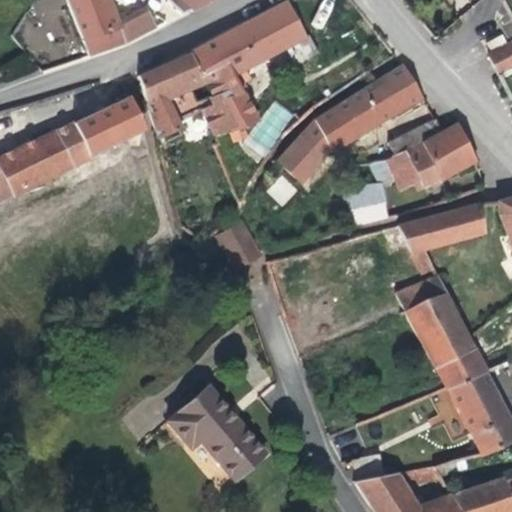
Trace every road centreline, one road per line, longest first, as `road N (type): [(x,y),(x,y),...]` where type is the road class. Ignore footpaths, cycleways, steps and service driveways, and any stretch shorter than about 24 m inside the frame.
road 1 (residential): [(0,105),(129,60),(254,0)]
road 2 (residential): [(355,511),(305,409),(268,294)]
road 3 (tertiary): [(511,155),(425,63)]
